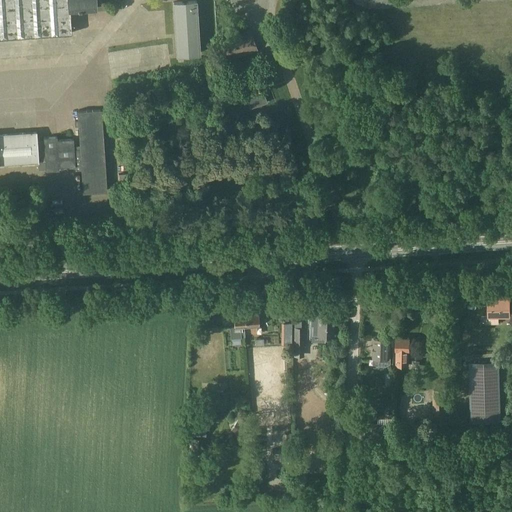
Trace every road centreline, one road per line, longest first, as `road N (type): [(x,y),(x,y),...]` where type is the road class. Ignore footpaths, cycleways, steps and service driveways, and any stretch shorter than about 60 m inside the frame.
road 1 (primary): [(0,276),(349,253)]
road 2 (unclassified): [(349,253),(357,290),(347,472)]
road 3 (primary): [(349,253),(511,242)]
